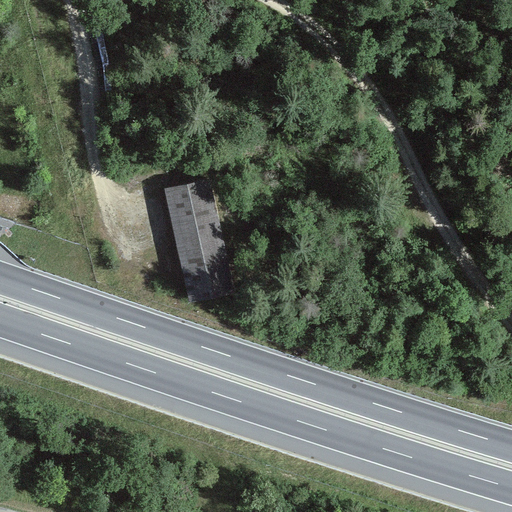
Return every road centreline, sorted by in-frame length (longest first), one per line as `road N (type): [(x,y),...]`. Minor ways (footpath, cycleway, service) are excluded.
road 1 (trunk): [(511,446),(0,277)]
road 2 (trunk): [(0,320),(511,488)]
road 3 (track): [(268,0),(316,32),(377,100),(460,256),(511,323)]
road 4 (track): [(70,0),(107,199)]
